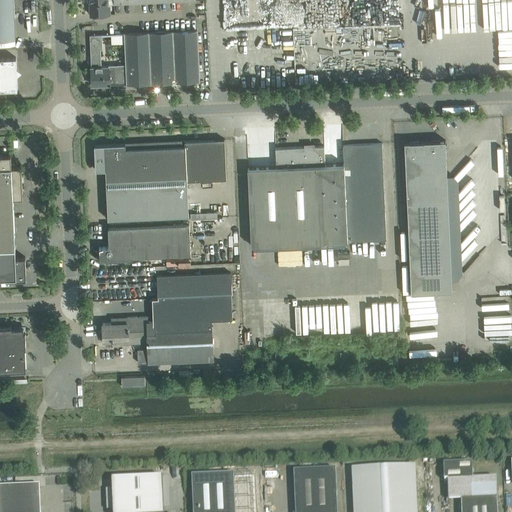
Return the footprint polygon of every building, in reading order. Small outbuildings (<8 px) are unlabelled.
[(13,38),(12,17),(15,17),(15,18),(15,9),(14,9),(14,10),(12,10),(11,0),(0,0),(0,38),(11,38),(13,38)] [(90,0),(90,2),(91,15),(108,14),(108,5),(108,4),(192,0),(196,0),(195,0),(90,0)] [(125,34),(126,65),(127,83),(199,80),(197,31),(125,34)] [(126,65),(119,65),(101,66),(100,48),(102,48),(102,35),(90,35),(92,67),(91,67),(92,85),(111,84),(111,83),(127,83),(126,65)] [(0,89),(18,89),(16,57),(0,58),(0,89)] [(189,215),(187,180),(226,178),(224,139),(185,141),(185,145),(126,148),(125,143),(95,145),(96,170),(106,169),(108,219),(189,215)] [(404,142),(411,293),(452,291),(445,140),(404,142)] [(324,145),(275,148),(276,167),(248,168),(251,245),(348,241),(347,235),(351,235),(351,241),(386,239),(382,143),(343,145),(344,164),(325,164),(324,145)] [(0,167),(12,166),(11,155),(0,155),(0,167)] [(12,166),(0,167),(0,248),(15,248),(13,198),(23,197),(21,166),(12,166)] [(99,247),(100,260),(131,259),(131,257),(191,254),(189,223),(108,227),(109,246),(99,247)] [(15,248),(0,248),(0,277),(5,278),(5,280),(26,279),(25,257),(16,257),(15,248)] [(138,363),(148,362),(213,360),(211,317),(233,316),(231,272),(157,276),(158,297),(152,297),(153,321),(147,321),(147,316),(127,317),(127,322),(103,323),(103,331),(99,331),(99,337),(103,337),(103,343),(121,342),(121,343),(148,343),(148,348),(138,349),(138,363)] [(481,302),(484,334),(497,333),(496,326),(489,327),(489,319),(497,318),(496,311),(487,311),(487,306),(491,305),(490,301),(481,302)] [(309,321),(308,321),(307,303),(294,304),(295,331),(309,330),(309,321)] [(0,370),(26,370),(25,348),(26,348),(25,333),(25,334),(24,334),(24,327),(11,328),(11,327),(11,326),(0,326),(0,370)] [(122,377),(122,386),(145,385),(145,376),(122,377)] [(497,511),(496,480),(473,481),(472,464),(443,466),(444,482),(448,482),(449,503),(461,502),(461,511),(497,511)] [(417,511),(415,467),(351,470),(353,511),(417,511)] [(295,511),(337,511),(335,471),(294,472),(295,511)] [(233,475),(192,477),(193,511),(255,511),(253,474),(233,475)] [(163,511),(162,480),(112,482),(112,511),(163,511)] [(40,511),(39,486),(0,487),(0,511),(40,511)]
